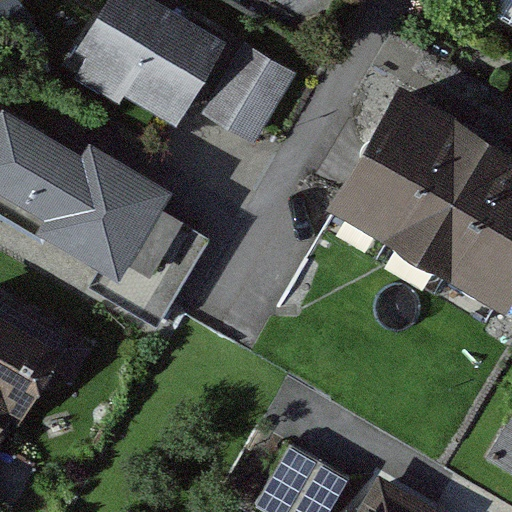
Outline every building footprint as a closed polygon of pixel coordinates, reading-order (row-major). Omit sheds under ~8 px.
[(256,158),(308,72),(188,0),(130,0),(94,61),(256,158)] [(511,130),(423,76),(351,194),(511,292),(511,130)] [(179,199),(11,104),(0,123),(0,191),(138,270),(179,199)] [(0,483),(92,324),(0,271),(0,483)] [(511,511),(511,499),(466,472),(451,498),(406,472),(382,511),(379,511),(367,504),(362,511),(511,511)]
